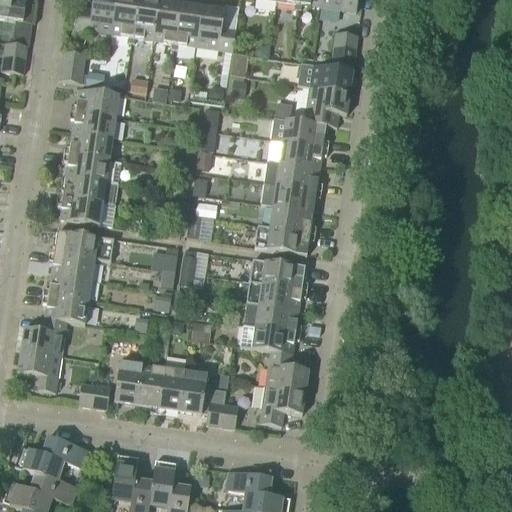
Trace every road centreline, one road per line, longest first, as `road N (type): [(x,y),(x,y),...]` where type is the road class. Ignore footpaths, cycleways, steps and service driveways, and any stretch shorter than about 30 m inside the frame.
road 1 (residential): [(311,465),(383,0)]
road 2 (residential): [(0,417),(311,465)]
road 3 (residential): [(18,221),(52,0)]
road 4 (residential): [(311,465),(511,495)]
